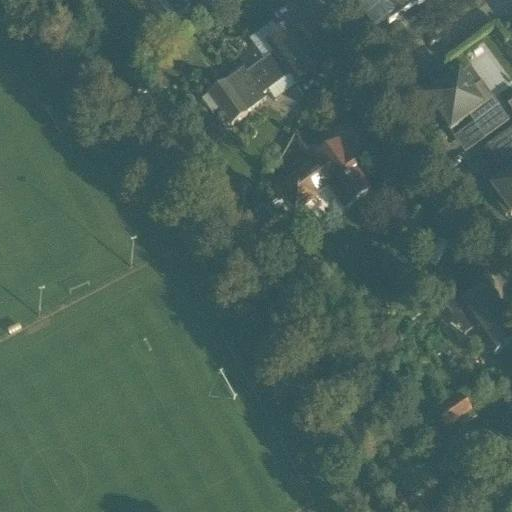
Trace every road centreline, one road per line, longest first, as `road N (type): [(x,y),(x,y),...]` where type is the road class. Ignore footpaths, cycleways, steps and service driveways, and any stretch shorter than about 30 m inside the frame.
road 1 (unclassified): [(511,298),(367,99)]
road 2 (residential): [(367,99),(508,0)]
road 3 (unclassified): [(367,99),(296,0)]
